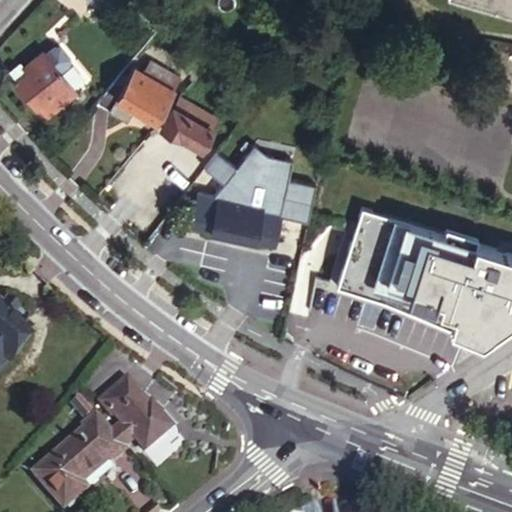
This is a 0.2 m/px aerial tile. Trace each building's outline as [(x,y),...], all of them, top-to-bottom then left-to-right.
[(42,54),(60,74),(69,66),(69,58),(58,46),(51,45),(42,54)] [(67,80),(60,74),(42,54),(41,52),(23,68),(20,70),(24,75),(15,83),(14,84),(36,108),(67,80)] [(151,56),(143,69),(174,90),(182,77),(151,56)] [(20,70),(23,68),(18,62),(6,73),(15,83),(24,75),(20,70)] [(189,83),(200,69),(193,62),(184,75),(186,77),(184,80),(189,83)] [(122,86),(108,107),(123,118),(132,106),(149,116),(155,120),(174,90),(143,69),(136,65),(122,86)] [(111,79),(94,100),(108,107),(122,86),(111,79)] [(75,90),(67,80),(36,108),(43,117),(75,90)] [(217,118),(182,97),(177,105),(174,105),(161,127),(178,138),(180,134),(202,147),(212,130),(211,129),(217,118)] [(132,106),(123,118),(141,130),(149,116),(132,106)] [(258,140),(218,197),(260,206),(279,210),(294,147),(258,140)] [(192,227),(211,230),(218,197),(208,194),(200,192),(192,227)] [(253,240),(260,206),(218,197),(211,230),(253,240)] [(511,247),(363,203),(339,284),(480,337),(511,315),(511,247)] [(279,210),(260,206),(253,240),(272,244),(279,210)] [(25,336),(28,331),(0,309),(0,370),(8,360),(10,361),(22,347),(21,344),(26,337),(25,336)] [(123,427),(115,434),(125,447),(132,440),(147,456),(174,432),(157,413),(154,415),(139,399),(141,397),(128,383),(101,408),(113,420),(115,418),(123,427)] [(70,429),(85,416),(76,405),(60,418),(70,429)] [(125,447),(115,434),(111,438),(92,418),(81,429),(83,432),(34,477),(63,509),(79,495),(76,490),(108,461),(112,465),(124,453),(121,450),(125,447)]
